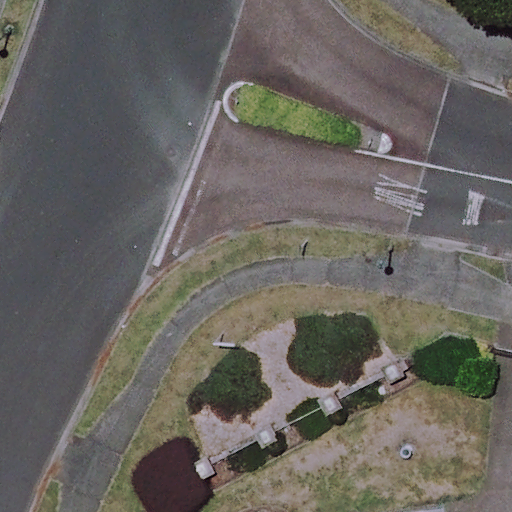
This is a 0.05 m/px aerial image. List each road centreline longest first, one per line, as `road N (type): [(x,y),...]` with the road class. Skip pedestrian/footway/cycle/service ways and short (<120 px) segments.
road 1 (residential): [(116,74),(511,181)]
road 2 (residential): [(116,74),(0,327)]
